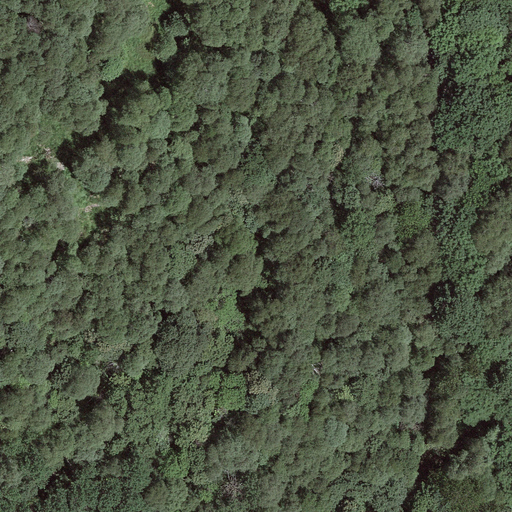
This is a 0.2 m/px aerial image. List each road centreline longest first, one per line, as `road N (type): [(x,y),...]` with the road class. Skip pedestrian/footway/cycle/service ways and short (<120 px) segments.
road 1 (unclassified): [(395,511),(426,371),(440,178),(439,121),(408,0)]
road 2 (track): [(406,478),(472,428),(511,416)]
